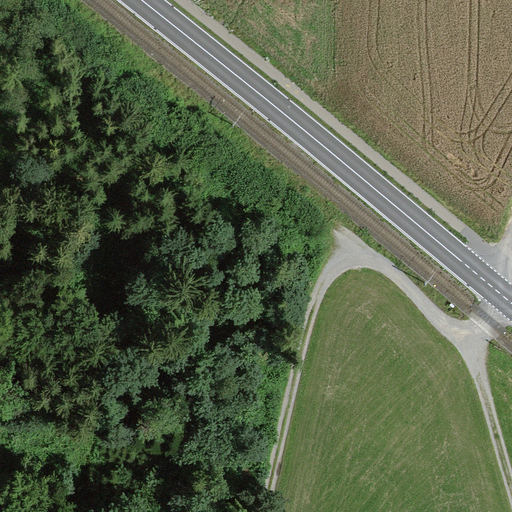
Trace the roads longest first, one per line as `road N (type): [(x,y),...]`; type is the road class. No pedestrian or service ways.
road 1 (primary): [(511,303),(150,0)]
road 2 (track): [(473,341),(432,317),(381,266),(352,259),(329,268),(314,296),(262,511)]
road 3 (track): [(473,341),(484,415),(511,497)]
